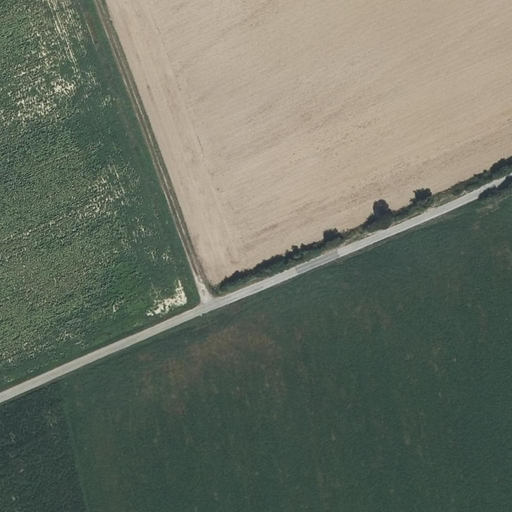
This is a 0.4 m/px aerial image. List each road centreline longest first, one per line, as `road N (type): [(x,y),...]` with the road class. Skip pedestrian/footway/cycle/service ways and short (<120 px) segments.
road 1 (unclassified): [(0,396),(511,177)]
road 2 (track): [(96,0),(209,305)]
